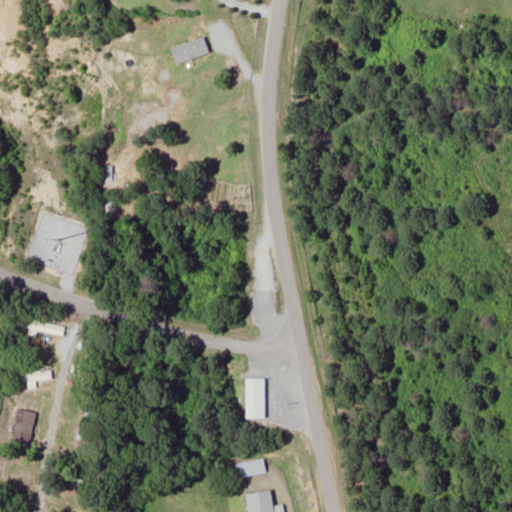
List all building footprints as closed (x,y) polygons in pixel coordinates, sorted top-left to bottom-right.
[(211,52),(204,36),(173,49),(180,65),(211,52)] [(248,420),(268,420),(268,378),(248,378),(248,420)] [(94,407),(86,406),(81,438),(90,439),(94,407)] [(34,444),(38,413),(19,411),(16,442),(34,444)] [(242,476),(267,473),(266,461),(241,464),(242,476)] [(249,495),(251,511),(277,511),(274,491),(249,495)]
